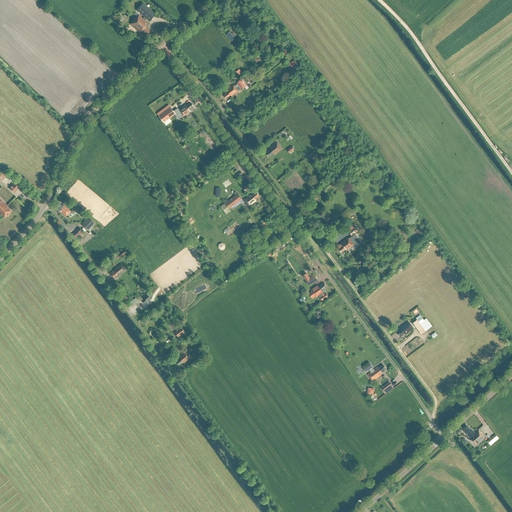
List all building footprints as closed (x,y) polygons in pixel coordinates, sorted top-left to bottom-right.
[(149,21),(155,14),(143,2),(136,10),(144,17),(142,18),(138,15),(130,24),(140,32),(141,31),(146,35),(150,30),(145,26),(148,23),(145,21),(146,19),(149,21)] [(226,35),(231,42),(234,40),(228,33),(226,35)] [(289,64),(293,68),(294,67),(294,68),(298,66),(294,60),(289,64)] [(227,90),(224,93),(225,94),(224,95),(226,98),(230,95),(231,96),(239,91),(238,90),(240,89),(241,89),(245,87),(247,90),(249,88),(246,85),(246,86),(242,79),(236,83),(237,84),(234,86),(234,85),(228,89),(227,90)] [(178,117),(181,115),(183,117),(190,111),(189,111),(192,108),(192,107),(193,106),(190,103),(186,106),(185,105),(178,110),(177,108),(173,111),(178,117)] [(170,107),(158,116),(163,122),(175,113),(170,107)] [(270,149),(267,151),(268,152),(267,153),(269,156),(273,153),(274,155),(282,149),(277,142),(271,147),(270,148),(270,149)] [(317,151),(311,157),(314,160),(320,155),(317,151)] [(14,193),(22,185),(10,173),(8,175),(15,182),(11,186),(12,186),(11,187),(10,187),(9,188),(14,193)] [(244,199),(244,200),(249,206),(254,202),(256,201),(255,200),(258,198),(258,196),(259,196),(256,193),(252,196),(251,194),(244,199)] [(238,194),(225,203),(230,208),(242,199),(238,194)] [(7,206),(0,198),(0,213),(4,218),(11,211),(6,206),(7,206)] [(66,216),(70,211),(64,205),(63,206),(58,203),(56,206),(57,207),(56,208),(61,212),(66,216)] [(88,217),(81,224),(88,230),(95,223),(88,217)] [(346,229),(348,232),(351,236),(359,230),(356,226),(354,227),(352,225),(346,229)] [(76,237),(82,231),(79,227),(72,233),(76,237)] [(342,243),(338,246),(340,248),(339,249),(341,252),(346,249),(347,250),(353,245),(352,243),(353,243),(356,246),(361,242),(355,234),(350,238),(352,241),(351,242),(348,238),(341,243),(342,243)] [(299,274),(305,271),(294,253),(287,257),(299,274)] [(119,275),(126,270),(121,263),(115,268),(114,269),(114,270),(111,272),(112,273),(111,274),(113,277),(118,274),(119,275)] [(314,274),(305,280),(309,285),(318,279),(314,274)] [(311,290),(312,291),(308,293),(312,299),(315,296),(316,297),(321,294),(322,295),(319,297),(322,301),(328,297),(325,293),(324,294),(323,292),(322,291),(326,289),(325,288),(326,287),(323,283),(319,286),(318,285),(311,290)] [(150,299),(149,297),(152,294),(149,290),(143,296),(144,297),(141,300),(144,304),(150,299)] [(304,303),(308,299),(305,295),(300,298),(304,303)] [(138,296),(129,301),(131,305),(140,300),(138,296)] [(417,320),(413,323),(416,328),(417,328),(421,334),(426,331),(432,326),(426,319),(424,320),(420,315),(416,318),(417,320)] [(413,329),(408,322),(401,327),(402,328),(397,332),(400,336),(405,333),(406,334),(413,329)] [(181,327),(174,332),(177,336),(184,332),(181,327)] [(183,363),(190,358),(186,351),(180,355),(180,356),(179,357),(176,360),(177,361),(176,362),(178,365),(182,362),(183,363)] [(369,362),(362,367),(366,371),(369,369),(371,372),(368,374),(372,381),(381,374),(383,373),(382,372),(385,370),(385,369),(385,368),(383,365),(379,368),(378,367),(374,370),(372,367),(372,366),(369,362)] [(393,387),(390,382),(382,388),(385,392),(393,387)] [(374,394),(376,388),(369,386),(368,393),(374,394)] [(469,437),(468,439),(475,446),(485,437),(481,432),(480,432),(478,429),(475,433),(471,429),(470,429),(467,425),(464,428),(464,429),(463,430),(469,437)] [(499,438),(497,436),(495,434),(487,441),(491,445),(499,438)]
